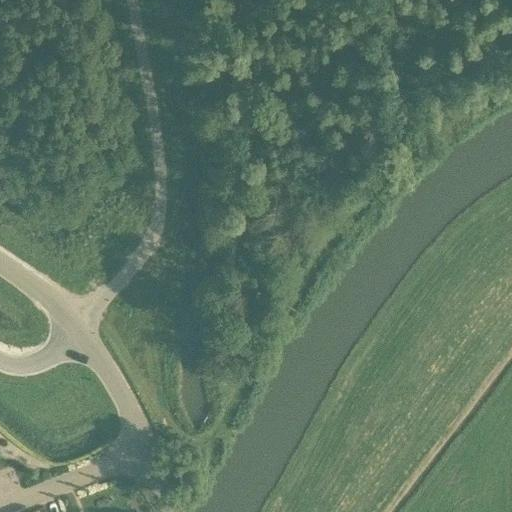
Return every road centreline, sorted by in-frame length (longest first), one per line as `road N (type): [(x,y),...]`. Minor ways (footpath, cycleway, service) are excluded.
road 1 (unclassified): [(79,333),(141,253),(162,189),(133,0)]
road 2 (unclassified): [(174,511),(125,401),(79,333)]
